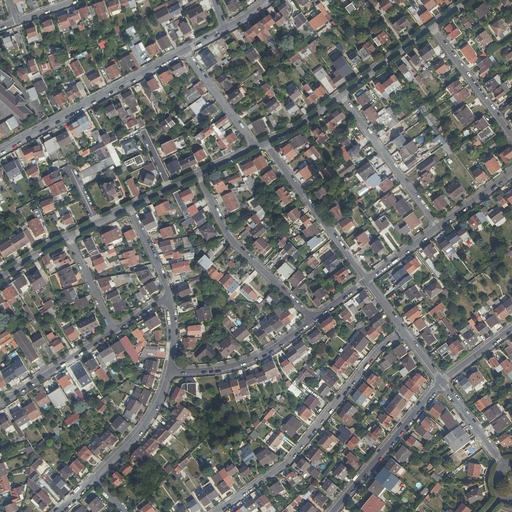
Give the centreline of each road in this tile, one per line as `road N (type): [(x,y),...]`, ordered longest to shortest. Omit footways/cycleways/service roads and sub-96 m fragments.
road 1 (residential): [(217,511),(287,462),(378,349),(404,331)]
road 2 (residential): [(185,51),(0,152)]
road 3 (residential): [(311,320),(228,237),(198,174)]
road 4 (residential): [(332,511),(441,380)]
road 5 (residential): [(366,280),(265,143)]
road 6 (residential): [(340,96),(439,226)]
road 7 (residential): [(311,320),(251,358),(170,371)]
road 8 (residential): [(0,404),(113,330)]
road 9 (residential): [(432,27),(511,135)]
road 10 (residential): [(94,478),(146,424),(170,371)]
